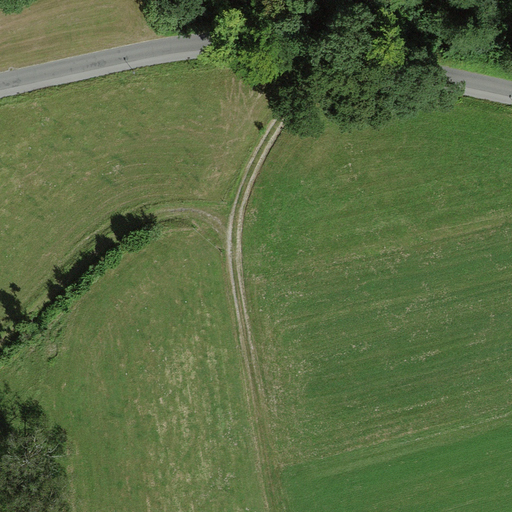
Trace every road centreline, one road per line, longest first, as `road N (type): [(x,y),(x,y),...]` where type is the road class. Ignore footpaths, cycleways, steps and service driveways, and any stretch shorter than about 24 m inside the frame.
road 1 (residential): [(511,93),(257,45),(182,49),(0,86)]
road 2 (track): [(277,511),(233,247),(238,197),(275,125),(335,59)]
road 3 (track): [(0,346),(69,274),(153,218),(198,217),(233,247)]
